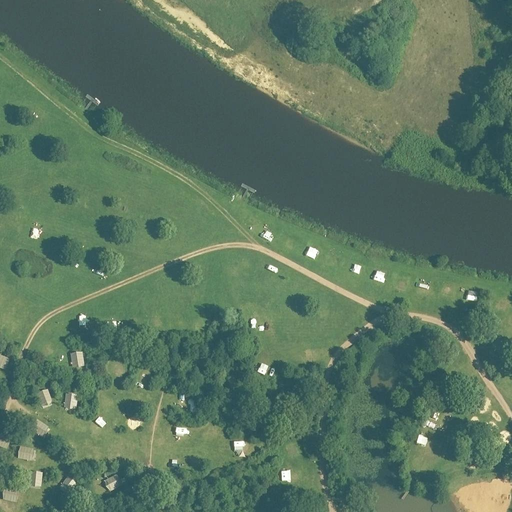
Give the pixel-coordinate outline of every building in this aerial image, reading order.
[(271,240),(275,227),(264,224),(260,237),(271,240)] [(284,246),(294,250),(297,243),(287,239),(284,246)] [(315,259),(318,249),(308,247),(306,256),(315,259)] [(328,264),(339,266),(341,256),(330,254),(328,264)] [(357,259),(352,273),(360,276),(365,262),(357,259)] [(376,267),(373,282),(384,284),(387,269),(376,267)] [(398,287),(407,289),(409,280),(400,277),(398,287)] [(50,357),(56,346),(50,343),(45,354),(50,357)] [(125,371),(126,359),(116,359),(116,371),(125,371)] [(143,365),(142,378),(154,378),(154,366),(143,365)] [(198,402),(191,405),(196,416),(203,413),(198,402)] [(102,430),(106,426),(98,419),(94,423),(102,430)] [(511,439),(509,435),(502,439),(506,445),(511,440),(511,439)] [(232,453),(237,451),(239,454),(248,450),(243,440),(229,446),(232,453)] [(427,470),(430,460),(418,457),(415,467),(427,470)] [(4,497),(13,498),(15,489),(6,487),(4,497)]
